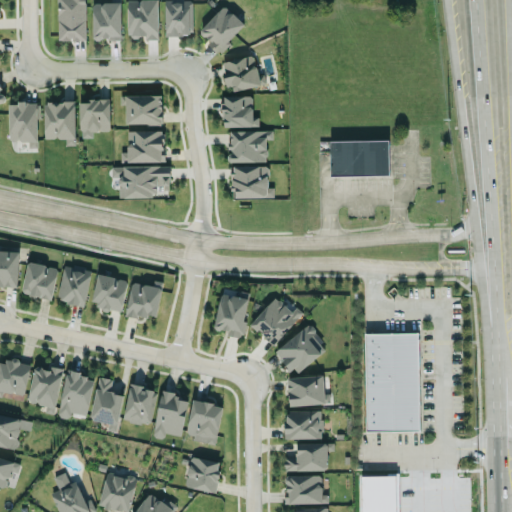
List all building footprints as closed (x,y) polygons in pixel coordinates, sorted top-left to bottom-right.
[(85,0),(57,0),(58,39),(76,38),(76,40),(86,39),(85,0)] [(120,0),(111,0),(111,2),(92,2),(93,39),(122,38),(120,0)] [(157,0),(127,0),(128,36),(144,36),(144,39),(159,39),(157,0)] [(164,0),(165,35),(193,34),(192,0),(164,0)] [(220,50),(245,24),(225,4),(199,30),(220,50)] [(222,61),(228,90),(262,83),(256,54),(222,61)] [(126,123),(162,123),(162,94),(125,94),(126,123)] [(223,125),(259,125),(259,116),(252,115),(253,95),(224,95),(223,125)] [(80,99),(80,137),(93,137),(93,130),(110,130),(110,99),(80,99)] [(28,147),(38,146),(37,101),(8,102),(9,141),(28,140),(28,147)] [(44,101),(45,138),(66,137),(66,144),(76,144),(75,101),(44,101)] [(164,129),(127,130),(128,151),(121,151),(121,161),(164,160),(164,129)] [(267,160),(266,138),(273,138),(273,129),(229,130),(230,161),(267,160)] [(390,139),(330,140),(331,176),(390,174),(390,139)] [(158,196),(158,189),(170,189),(169,164),(124,165),(124,176),(119,176),(119,196),(158,196)] [(268,165),(232,165),(232,196),(274,196),(274,187),(268,187),(268,165)] [(19,250),(0,249),(0,285),(18,286),(19,250)] [(58,266),(28,261),(22,293),(52,298),(58,266)] [(85,304),(91,268),(64,263),(58,299),(85,304)] [(121,311),(128,280),(98,272),(91,304),(121,311)] [(126,315),(139,317),(140,314),(157,316),(163,280),(154,279),(153,284),(131,281),(126,315)] [(250,292),(241,290),(240,296),(221,293),(214,330),(242,334),(250,292)] [(292,310),(274,295),(250,324),(275,344),(302,311),(295,305),(292,310)] [(317,330),(309,322),(275,350),(295,374),(325,349),(312,334),(317,330)] [(366,431),(420,430),(419,332),(365,332),(366,431)] [(29,360),(7,358),(6,362),(0,361),(0,390),(26,393),(29,360)] [(35,364),(28,400),(46,404),(45,411),(54,413),(63,370),(35,364)] [(94,375),(66,370),(59,416),(70,417),(71,412),(87,414),(94,375)] [(325,402),(323,374),(287,377),(290,405),(325,402)] [(156,388),(130,384),(124,418),(149,423),(156,388)] [(153,435),(164,438),(165,432),(181,435),(189,396),(161,391),(153,435)] [(222,403),(192,399),(187,436),(217,440),(222,403)] [(322,409),(286,409),(286,438),(322,437),(322,409)] [(0,445),(17,448),(20,427),(30,429),(32,419),(0,413),(0,445)] [(328,469),(327,441),(296,442),(297,456),(284,456),(284,470),(328,469)] [(221,461),(191,455),(185,485),(215,491),(221,461)] [(20,462),(0,456),(0,485),(5,487),(11,469),(17,471),(20,462)] [(94,511),(90,498),(81,501),(69,470),(54,476),(59,489),(52,491),(59,511),(94,511)] [(129,511),(136,477),(106,471),(99,505),(129,511)] [(322,474),(285,474),(286,502),(328,501),(328,493),(322,493),(322,474)] [(361,475),(362,511),(396,511),(396,474),(361,475)] [(172,511),(178,506),(170,499),(166,504),(150,492),(134,511),(172,511)]
